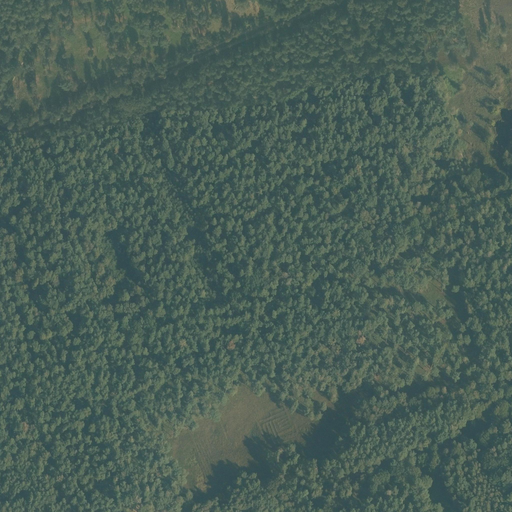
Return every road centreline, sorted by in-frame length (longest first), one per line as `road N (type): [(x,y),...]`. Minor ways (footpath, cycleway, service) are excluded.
road 1 (track): [(85,362),(480,198)]
road 2 (track): [(336,0),(0,140)]
road 3 (unknown): [(327,0),(0,135)]
road 4 (track): [(399,0),(480,198)]
road 5 (track): [(140,511),(85,362)]
